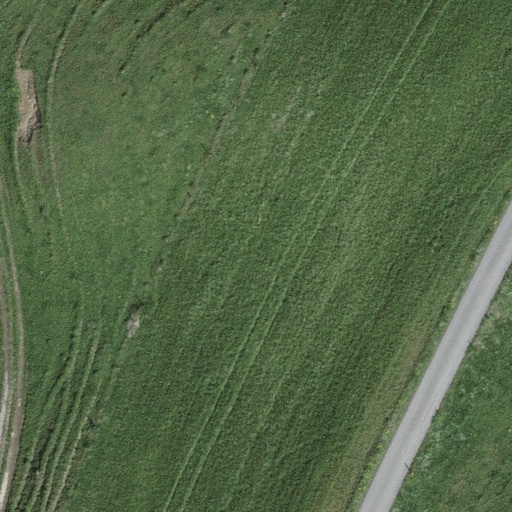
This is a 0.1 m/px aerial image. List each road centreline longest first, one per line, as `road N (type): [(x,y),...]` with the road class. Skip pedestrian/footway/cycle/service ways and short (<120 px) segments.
road 1 (unclassified): [(372,511),(511,228)]
road 2 (track): [(0,225),(12,371),(0,467)]
